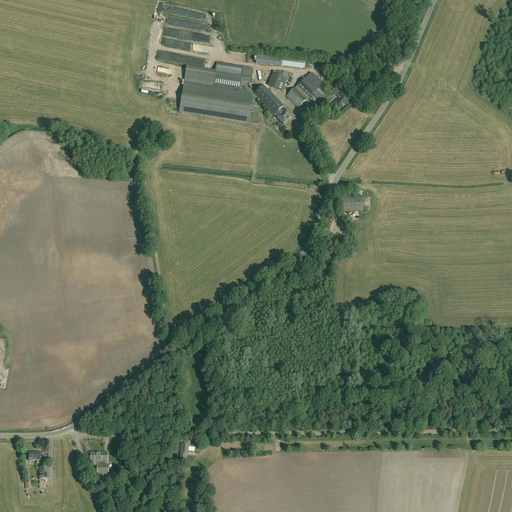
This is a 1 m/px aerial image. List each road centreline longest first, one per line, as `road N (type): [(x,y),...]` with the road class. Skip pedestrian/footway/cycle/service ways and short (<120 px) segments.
road 1 (unclassified): [(68,429),(301,255),(434,0)]
road 2 (track): [(511,431),(278,433)]
road 3 (unclassified): [(278,433),(68,429)]
